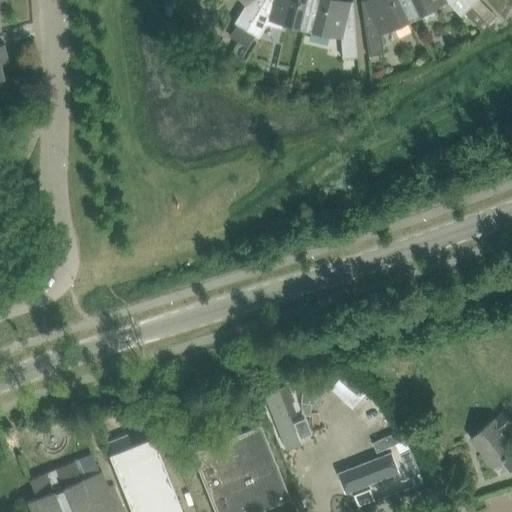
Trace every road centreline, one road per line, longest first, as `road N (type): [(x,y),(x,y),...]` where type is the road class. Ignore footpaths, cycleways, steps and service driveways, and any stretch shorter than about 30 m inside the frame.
road 1 (tertiary): [(511,208),(0,381)]
road 2 (residential): [(52,0),(54,203),(65,263),(42,295),(0,311)]
